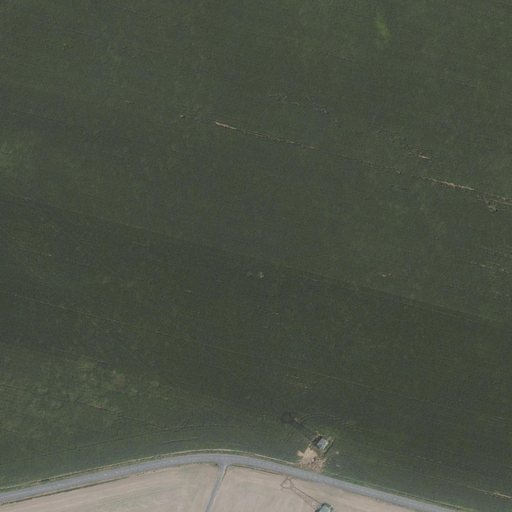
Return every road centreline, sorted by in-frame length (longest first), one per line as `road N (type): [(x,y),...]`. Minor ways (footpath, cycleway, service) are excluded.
road 1 (tertiary): [(0,498),(159,464),(228,460)]
road 2 (tertiary): [(228,460),(439,511)]
